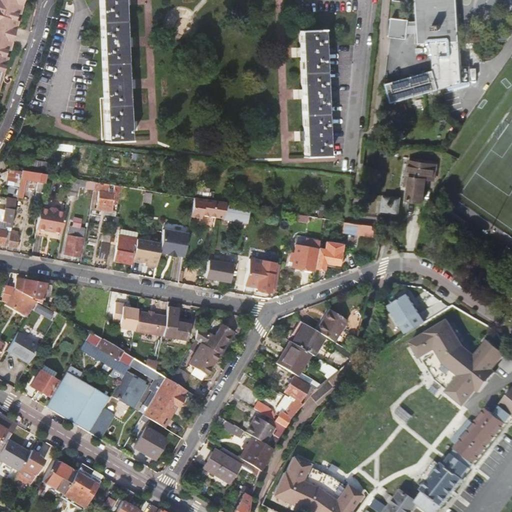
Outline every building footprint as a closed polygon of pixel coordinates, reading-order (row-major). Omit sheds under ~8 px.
[(0,0),(0,74),(5,58),(2,57),(4,51),(7,52),(10,40),(11,37),(12,32),(13,29),(16,21),(13,20),(15,14),(17,14),(21,0),(0,0)] [(125,0),(100,0),(101,3),(105,98),(107,144),(132,143),(131,128),(129,86),(127,43),(125,1),(125,0)] [(396,0),(407,1),(406,0),(415,0),(417,21),(409,21),(409,19),(392,17),(390,36),(407,38),(409,25),(418,25),(419,43),(432,42),(434,70),(387,83),(392,103),(440,88),(462,82),(460,40),(457,0),(396,0)] [(324,49),(323,30),(297,31),(298,48),(298,53),(298,57),(299,89),(299,94),(299,99),(301,131),(301,136),(301,141),(301,158),(328,157),(324,49)] [(436,164),(409,160),(406,175),(404,186),(409,187),(408,200),(423,202),(426,178),(434,179),(436,164)] [(17,186),(15,197),(21,197),(24,179),(37,181),(33,201),(40,202),(41,197),(45,174),(20,170),(17,186)] [(85,180),(70,178),(67,194),(76,195),(78,185),(84,186),(85,180)] [(110,184),(94,182),(93,189),(96,190),(98,190),(95,209),(100,210),(110,212),(112,204),(116,205),(120,186),(115,185),(114,190),(109,189),(110,184)] [(399,213),(401,198),(383,196),(382,211),(399,213)] [(226,202),(193,197),(189,217),(200,218),(200,216),(207,217),(214,218),(215,218),(222,219),(225,203),(226,202)] [(250,208),(225,203),(222,219),(222,221),(246,225),(250,208)] [(110,212),(100,210),(100,214),(114,217),(116,205),(112,204),(110,212)] [(9,231),(13,209),(5,207),(3,221),(5,221),(4,230),(0,229),(0,244),(7,246),(9,231)] [(39,207),(35,229),(45,230),(45,227),(61,230),(64,211),(56,210),(55,208),(50,207),(48,208),(39,207)] [(316,218),(292,215),(291,222),(315,225),(316,218)] [(349,222),(337,220),(336,229),(361,233),(361,232),(375,234),(373,225),(349,222)] [(182,257),(187,232),(162,228),(159,244),(157,252),(165,253),(165,255),(174,256),(174,255),(182,257)] [(68,229),(63,254),(78,257),(83,232),(68,229)] [(119,229),(118,236),(135,239),(136,232),(119,229)] [(9,231),(7,246),(15,247),(17,236),(16,236),(17,232),(9,231)] [(135,239),(118,236),(113,261),(130,264),(131,259),(135,239)] [(317,248),(318,241),(305,238),(303,246),(294,244),(293,253),(291,261),(290,266),(312,271),(313,268),(317,248)] [(159,244),(135,239),(131,259),(143,261),(143,264),(155,266),(157,252),(159,244)] [(317,248),(313,268),(322,269),(323,262),(336,264),(340,244),(324,241),(323,249),(317,248)] [(98,259),(105,260),(108,244),(101,243),(98,259)] [(473,252),(467,263),(473,267),(480,256),(473,252)] [(473,267),(467,263),(465,266),(474,271),(483,257),(480,256),(473,267)] [(207,260),(204,278),(229,282),(232,264),(207,260)] [(261,261),(260,267),(272,269),(273,262),(263,260),(261,261)] [(246,269),(243,284),(256,286),(255,289),(269,292),(269,289),(271,282),(275,283),(276,276),(272,275),(272,274),(271,274),(272,269),(260,267),(259,272),(246,269)] [(15,278),(13,288),(35,301),(40,304),(44,284),(15,278)] [(5,302),(4,303),(26,316),(35,301),(13,288),(5,302)] [(389,307),(405,334),(425,322),(408,295),(389,307)] [(117,328),(133,331),(136,311),(137,309),(129,307),(121,306),(122,303),(115,301),(110,323),(118,325),(117,328)] [(161,336),(172,338),(186,341),(189,324),(175,322),(175,319),(177,309),(167,307),(165,316),(161,336)] [(328,309),(321,320),(324,321),(330,310),(328,309)] [(321,320),(315,330),(324,336),(333,341),(342,325),(345,320),(330,310),(324,321),(321,320)] [(136,311),(133,331),(155,335),(158,315),(152,314),(147,313),(136,311)] [(158,315),(155,335),(161,336),(165,316),(158,315)] [(447,318),(408,340),(411,345),(421,363),(435,379),(446,388),(444,390),(463,406),(476,390),(480,393),(497,371),(493,368),(497,363),(505,354),(486,338),(485,339),(478,348),(476,351),(474,353),(464,345),(450,323),(447,318)] [(303,323),(291,342),(311,354),(313,355),(324,336),(315,330),(303,323)] [(207,333),(197,327),(194,340),(201,344),(218,354),(220,355),(233,333),(219,325),(213,335),(208,332),(207,333)] [(342,325),(333,341),(336,343),(338,344),(346,332),(343,330),(344,327),(342,325)] [(16,332),(6,350),(27,363),(38,345),(16,332)] [(88,332),(80,347),(123,373),(132,358),(88,332)] [(291,342),(289,341),(284,349),(287,351),(278,365),(301,379),(303,376),(299,374),(311,354),(291,342)] [(338,344),(336,343),(333,348),(351,359),(352,353),(338,344)] [(218,354),(201,344),(189,363),(204,372),(211,360),(213,362),(218,354)] [(511,355),(509,351),(499,365),(509,374),(511,371),(511,355)] [(123,373),(109,396),(128,407),(132,400),(136,402),(145,386),(125,374),(131,365),(155,379),(149,389),(152,391),(155,393),(164,377),(154,371),(145,366),(132,358),(123,373)] [(146,359),(145,366),(154,371),(156,361),(146,359)] [(338,370),(319,359),(315,366),(328,373),(325,376),(328,379),(338,370)] [(211,360),(204,372),(207,374),(213,362),(211,360)] [(43,365),(39,371),(52,379),(56,373),(43,365)] [(87,431),(108,396),(78,378),(81,373),(69,366),(45,407),(87,431)] [(39,371),(30,386),(48,397),(56,382),(52,379),(39,371)] [(292,376),(283,391),(292,397),(298,400),(307,385),(292,376)] [(186,390),(164,377),(155,393),(147,406),(142,415),(163,428),(186,390)] [(503,409),(511,416),(511,390),(508,395),(499,406),(503,409)] [(155,393),(152,391),(144,404),(147,406),(155,393)] [(292,416),(302,404),(297,401),(298,400),(292,397),(291,399),(284,395),(275,409),(279,412),(274,421),(285,427),(292,416)] [(132,400),(128,407),(132,409),(136,402),(132,400)] [(257,401),(253,408),(269,418),(271,419),(274,415),(271,410),(257,401)] [(415,504),(427,511),(436,511),(442,506),(443,506),(464,479),(463,478),(471,468),(471,467),(473,464),(474,464),(481,455),(511,416),(503,409),(497,417),(489,410),(490,409),(489,407),(487,409),(485,408),(484,410),(485,411),(485,412),(480,417),(479,416),(476,420),(475,421),(477,423),(475,425),(457,446),(454,449),(451,453),(452,455),(449,459),(448,460),(447,462),(444,465),(443,463),(441,466),(422,490),(423,492),(419,499),(403,488),(399,493),(415,504)] [(88,432),(99,439),(111,419),(106,416),(108,413),(101,409),(88,432)] [(15,424),(0,415),(0,450),(7,439),(15,424)] [(271,419),(269,418),(266,423),(254,416),(245,432),(252,437),(264,444),(273,428),(282,433),(285,427),(274,421),(271,419)] [(243,431),(224,420),(220,427),(239,438),(243,431)] [(165,439),(145,427),(133,447),(153,459),(165,439)] [(264,444),(252,437),(239,458),(242,460),(261,471),(273,449),(264,444)] [(28,452),(7,439),(0,450),(0,460),(17,470),(28,452)] [(239,458),(222,448),(219,453),(213,450),(206,461),(210,463),(206,470),(221,479),(222,477),(229,481),(242,460),(239,458)] [(17,470),(14,475),(29,483),(42,460),(38,458),(35,456),(36,454),(29,450),(28,452),(17,470)] [(352,511),(350,510),(361,494),(345,483),(334,499),(318,488),(301,479),(308,463),(295,457),(290,455),(269,495),(272,496),(303,510),(305,511),(352,511)] [(59,497),(74,472),(53,459),(38,484),(59,497)] [(59,497),(57,500),(60,502),(62,498),(81,509),(101,475),(80,462),(74,472),(59,497)] [(244,494),(233,511),(246,511),(248,508),(249,502),(250,499),(253,491),(243,486),(240,491),(244,494)] [(133,494),(123,488),(111,508),(115,510),(122,499),(128,502),(133,494)] [(393,502),(393,503),(405,511),(409,511),(415,504),(399,493),(396,499),(393,502)] [(128,502),(122,499),(115,510),(114,511),(138,511),(140,509),(128,502)] [(392,504),(386,511),(405,511),(393,503),(392,504)]
